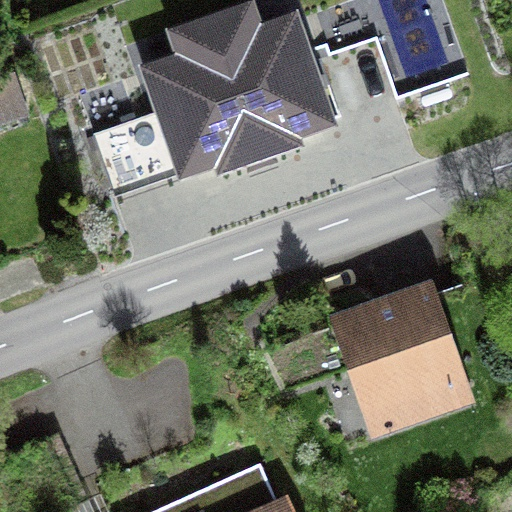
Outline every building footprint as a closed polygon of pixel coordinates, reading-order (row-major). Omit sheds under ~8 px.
[(302,146),(336,135),(297,19),(261,31),(254,7),(165,37),(172,59),(136,71),(176,188),(213,176),(216,184),(305,155),(302,146)] [(0,129),(30,119),(16,81),(0,86),(0,129)] [(372,436),(476,400),(432,273),(328,309),(372,436)] [(0,460),(0,494),(7,511),(63,511),(74,507),(44,441),(0,460)] [(298,511),(287,487),(274,493),(260,459),(137,511),(298,511)]
